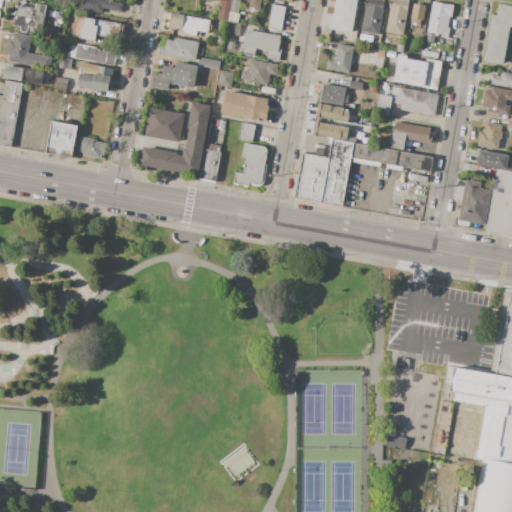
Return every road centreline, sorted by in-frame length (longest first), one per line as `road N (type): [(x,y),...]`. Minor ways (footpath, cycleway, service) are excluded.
road 1 (tertiary): [(0,172),(511,265)]
road 2 (residential): [(431,252),(477,0)]
road 3 (residential): [(272,223),(313,0)]
road 4 (residential): [(114,194),(149,0)]
